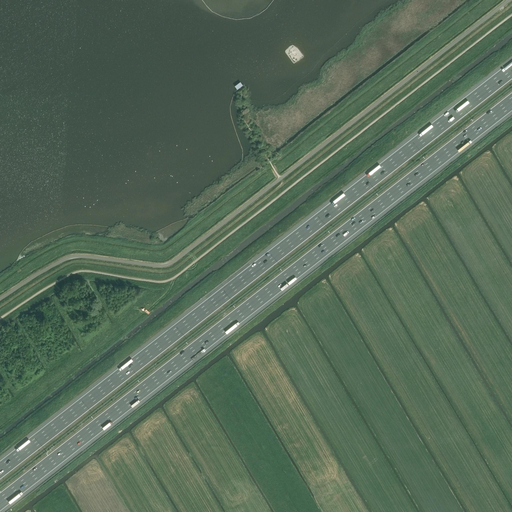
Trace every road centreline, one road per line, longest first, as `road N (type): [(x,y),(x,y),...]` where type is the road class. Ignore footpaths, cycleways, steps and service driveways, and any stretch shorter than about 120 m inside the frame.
road 1 (motorway): [(0,502),(511,101)]
road 2 (motorway): [(511,70),(0,470)]
road 3 (unknown): [(0,318),(84,270),(170,280),(511,14)]
